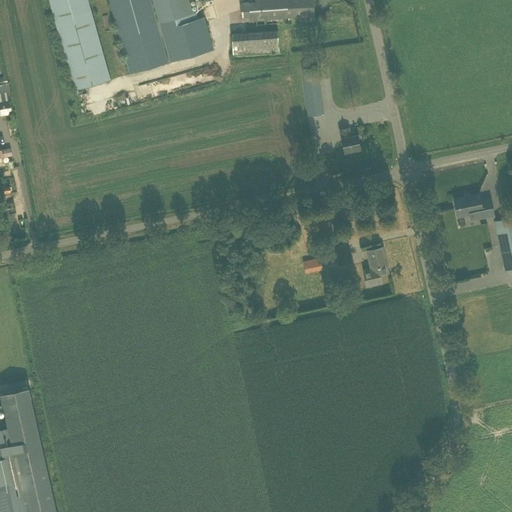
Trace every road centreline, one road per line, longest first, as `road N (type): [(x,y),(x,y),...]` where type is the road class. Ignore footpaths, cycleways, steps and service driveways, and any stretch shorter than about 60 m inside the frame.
road 1 (unclassified): [(0,252),(406,169)]
road 2 (unclassified): [(400,511),(454,419),(406,169)]
road 3 (unclassified): [(406,169),(366,0)]
